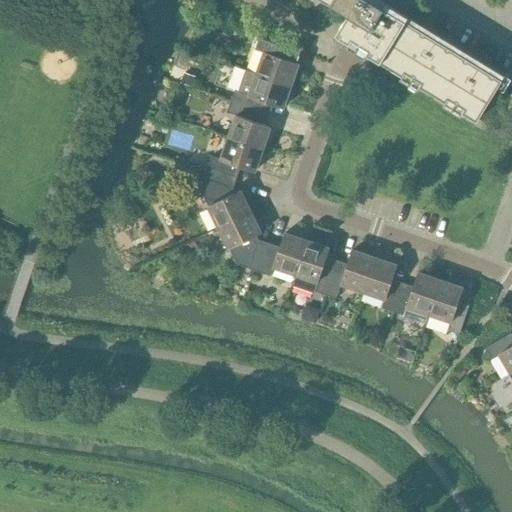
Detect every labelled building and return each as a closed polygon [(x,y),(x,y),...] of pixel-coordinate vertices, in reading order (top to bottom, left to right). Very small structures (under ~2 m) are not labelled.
[(328,0),(349,12),(337,33),(355,44),(477,119),(503,78),(379,2),(375,0),(328,0)] [(265,51),(257,73),(291,85),(299,63),(297,62),(300,51),(283,45),(259,37),(255,48),(265,51)] [(255,109),(259,99),(283,107),(291,85),(257,73),(245,70),(238,91),(235,90),(231,101),(255,109)] [(185,73),(181,83),(192,86),(196,76),(185,73)] [(237,115),(229,137),(263,149),(270,126),(251,120),(255,109),(231,101),(227,112),(237,115)] [(229,137),(221,159),(212,156),(209,167),(233,175),(236,164),(255,171),(263,149),(229,137)] [(209,167),(205,178),(201,190),(218,226),(251,211),(240,190),(232,193),(229,186),(233,175),(209,167)] [(218,226),(229,248),(237,264),(260,272),(268,247),(257,244),(253,236),(261,232),(251,211),(218,226)] [(274,266),(296,274),(307,240),(285,232),(279,251),(268,247),(260,272),(271,275),(274,266)] [(307,240),(296,274),(292,286),(314,294),(315,291),(325,294),(334,270),(323,267),(329,248),(307,240)] [(342,283),(363,291),(375,257),(353,249),(344,274),(334,270),(325,294),(337,298),(342,283)] [(363,291),(385,298),(382,307),(393,311),(401,287),(391,283),(397,265),(375,257),(363,291)] [(412,291),(401,287),(393,311),(426,323),(429,314),(441,280),(419,272),(412,291)] [(429,314),(451,321),(448,330),(459,334),(467,310),(457,306),(463,287),(441,280),(429,314)] [(511,343),(507,335),(485,348),(491,358),(500,353),(511,373),(511,372),(511,343)] [(461,367),(454,374),(460,379),(467,372),(461,367)]
